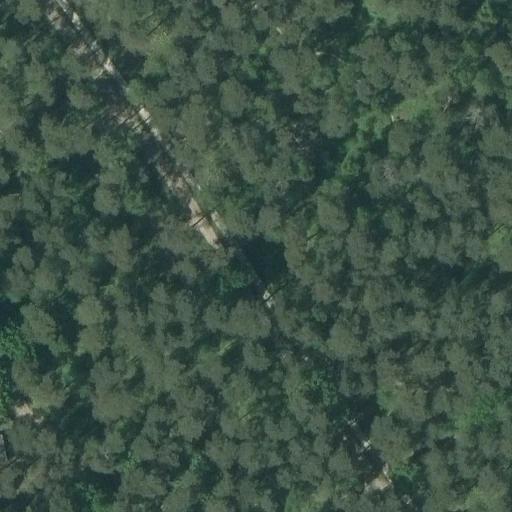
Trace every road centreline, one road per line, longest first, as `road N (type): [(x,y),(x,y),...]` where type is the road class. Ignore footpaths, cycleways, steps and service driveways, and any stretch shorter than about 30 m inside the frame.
road 1 (track): [(393,511),(46,0)]
road 2 (track): [(0,347),(109,511)]
road 3 (track): [(511,393),(375,486)]
